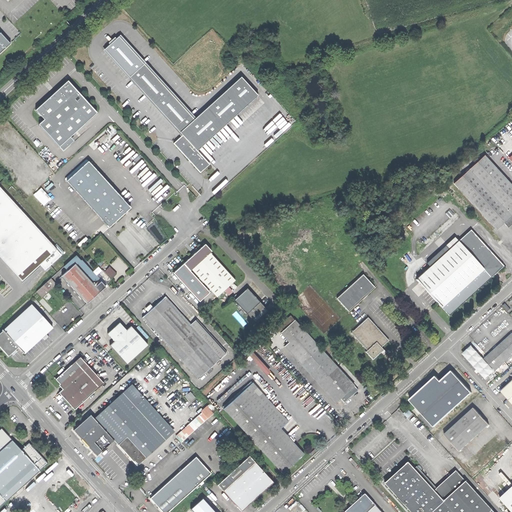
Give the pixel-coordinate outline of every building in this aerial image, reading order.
[(0,53),(11,44),(0,33),(0,53)] [(144,63),(128,77),(181,135),(172,143),(199,172),(208,164),(195,150),(256,95),(240,78),(195,119),(144,63)] [(38,124),(62,150),(72,141),(68,137),(96,111),(67,80),(34,110),(43,119),(38,124)] [(453,183),(496,229),(504,222),(509,227),(511,223),(511,186),(483,155),(453,183)] [(87,161),(65,181),(108,227),(130,208),(87,161)] [(0,255),(24,281),(58,249),(27,215),(0,185),(0,255)] [(417,279),(450,315),(476,291),(504,265),(471,229),(417,279)] [(210,253),(212,251),(205,244),(196,252),(194,254),(192,256),(183,264),(190,271),(192,270),(210,253)] [(235,280),(210,253),(192,270),(217,297),(235,280)] [(64,267),(67,271),(79,260),(76,256),(64,267)] [(67,271),(62,276),(87,304),(96,296),(106,287),(104,286),(95,275),(80,259),(79,260),(67,271)] [(113,278),(118,273),(110,266),(106,271),(113,278)] [(101,269),(95,275),(104,286),(111,280),(101,269)] [(337,298),(349,311),(375,287),(363,274),(337,298)] [(36,292),(40,296),(54,283),(50,279),(36,292)] [(240,295),(234,300),(256,324),(269,313),(247,288),(240,295)] [(164,297),(164,298),(189,325),(190,324),(165,296),(164,297)] [(149,312),(144,317),(184,361),(205,343),(189,325),(164,298),(157,305),(153,308),(149,312)] [(413,303),(421,312),(424,309),(416,300),(413,303)] [(0,347),(1,348),(8,356),(18,347),(24,353),(53,327),(32,305),(0,333),(0,347)] [(199,378),(199,377),(184,361),(144,317),(144,316),(142,318),(198,379),(199,378)] [(277,330),(281,334),(294,321),(291,317),(277,330)] [(368,318),(351,333),(367,351),(365,352),(373,360),(377,356),(381,353),(382,355),(385,351),(381,347),(388,340),(368,318)] [(190,324),(189,325),(205,343),(184,361),(199,377),(225,353),(195,320),(190,324)] [(294,321),(281,334),(289,343),(284,347),(310,375),(328,357),(294,321)] [(107,333),(114,341),(126,330),(119,323),(114,328),(107,333)] [(109,345),(126,364),(148,345),(131,326),(126,330),(114,341),(109,345)] [(511,355),(511,338),(509,341),(503,347),(492,357),(489,354),(484,359),(495,371),(511,355)] [(500,344),(503,347),(509,341),(506,339),(500,344)] [(494,349),(489,354),(492,357),(503,347),(500,344),(494,349)] [(254,352),(250,355),(268,374),(271,371),(254,352)] [(80,357),(76,362),(99,388),(104,383),(80,357)] [(359,390),(328,357),(310,375),(336,403),(341,399),(345,403),(352,396),(359,390)] [(99,388),(76,362),(56,379),(64,388),(59,393),(67,401),(75,410),(99,388)] [(437,377),(411,400),(435,427),(473,393),(453,372),(442,382),(437,377)] [(511,402),(511,380),(501,391),(509,399),(511,402)] [(253,383),(224,409),(283,474),(294,464),(304,454),(296,445),(293,448),(280,433),(281,432),(279,430),(288,421),(253,383)] [(171,428),(132,384),(123,393),(161,436),(171,428)] [(190,392),(185,397),(190,403),(196,398),(190,392)] [(166,440),(161,436),(123,393),(94,418),(114,440),(137,466),(166,440)] [(197,417),(198,417),(203,423),(217,411),(211,405),(197,417)] [(445,435),(460,451),(489,424),(482,416),(474,408),(445,435)] [(96,456),(114,440),(94,418),(91,415),(73,430),(81,439),(81,440),(84,444),(87,447),(88,447),(96,456)] [(184,430),(189,436),(203,423),(198,417),(184,430)] [(175,432),(171,428),(161,436),(166,440),(175,432)] [(0,507),(48,464),(40,455),(29,444),(21,451),(2,429),(0,430),(0,507)] [(181,443),(189,436),(184,430),(176,437),(181,443)] [(217,485),(223,491),(255,462),(249,455),(217,485)] [(196,457),(179,473),(187,482),(204,466),(196,457)] [(255,462),(223,491),(241,510),(243,510),(259,496),(272,484),(272,480),(255,462)] [(492,511),(456,472),(444,483),(445,484),(437,491),(416,469),(414,471),(408,465),(397,475),(385,486),(409,511),(492,511)] [(158,508),(162,511),(169,511),(211,474),(204,466),(187,482),(179,473),(150,499),(158,508)] [(511,511),(511,486),(499,498),(511,511)] [(350,511),(348,511),(381,511),(366,496),(354,507),(352,505),(350,507),(348,508),(350,511)]
